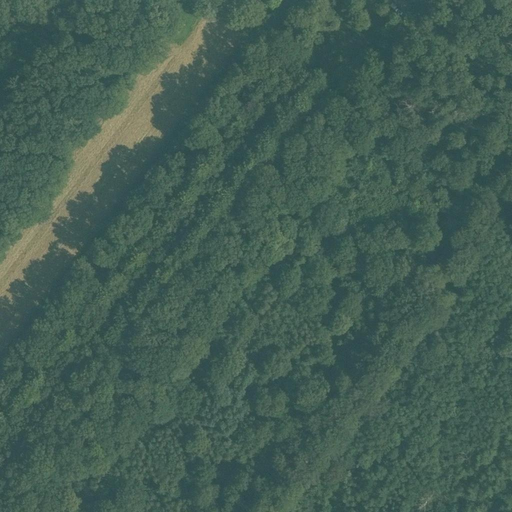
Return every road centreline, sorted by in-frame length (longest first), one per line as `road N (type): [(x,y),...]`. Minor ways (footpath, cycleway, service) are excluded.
road 1 (track): [(435,0),(29,511)]
road 2 (track): [(0,13),(246,0)]
road 3 (track): [(363,90),(408,109),(458,91),(511,90)]
